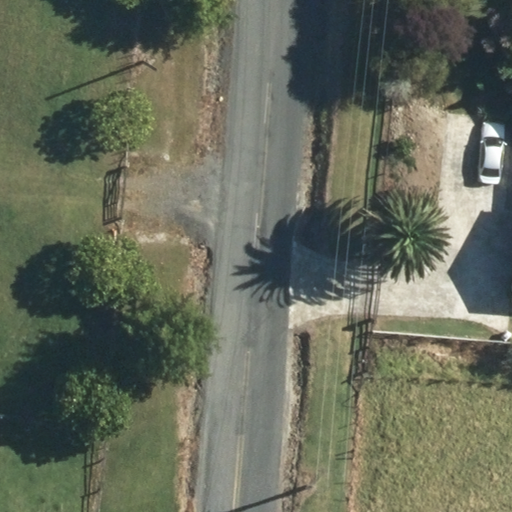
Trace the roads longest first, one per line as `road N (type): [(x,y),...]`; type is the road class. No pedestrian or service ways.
road 1 (unclassified): [(235,511),(279,0)]
road 2 (unknown): [(247,369),(436,260)]
